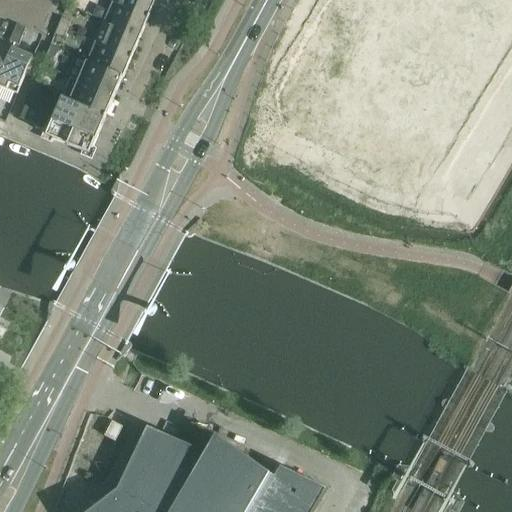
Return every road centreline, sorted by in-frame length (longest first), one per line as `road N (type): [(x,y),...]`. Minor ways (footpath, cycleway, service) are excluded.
road 1 (tertiary): [(0,506),(160,207)]
road 2 (unknown): [(329,511),(329,472),(146,399),(100,394)]
road 3 (tertiary): [(224,78),(193,106),(164,163),(160,207)]
road 4 (tertiary): [(160,207),(204,147),(224,78)]
